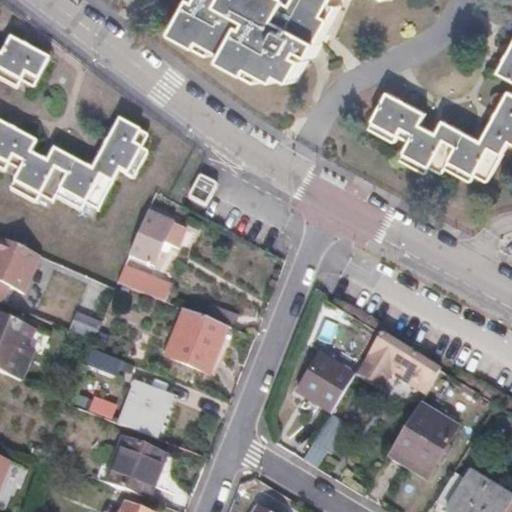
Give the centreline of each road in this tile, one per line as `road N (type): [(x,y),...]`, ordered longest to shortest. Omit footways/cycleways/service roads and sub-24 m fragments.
road 1 (residential): [(54,0),(254,154),(324,192)]
road 2 (residential): [(238,445),(324,192)]
road 3 (residential): [(324,192),(511,297)]
road 4 (residential): [(238,445),(347,511)]
